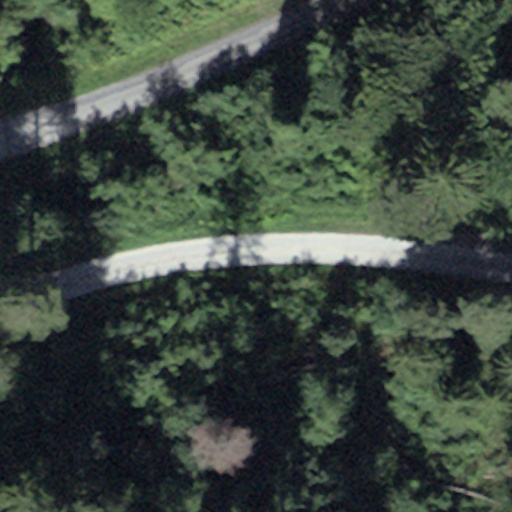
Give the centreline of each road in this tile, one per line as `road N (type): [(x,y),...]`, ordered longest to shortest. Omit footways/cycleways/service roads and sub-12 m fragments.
road 1 (track): [(0,305),(194,253),(356,249),(511,268)]
road 2 (track): [(0,136),(46,125),(339,0)]
